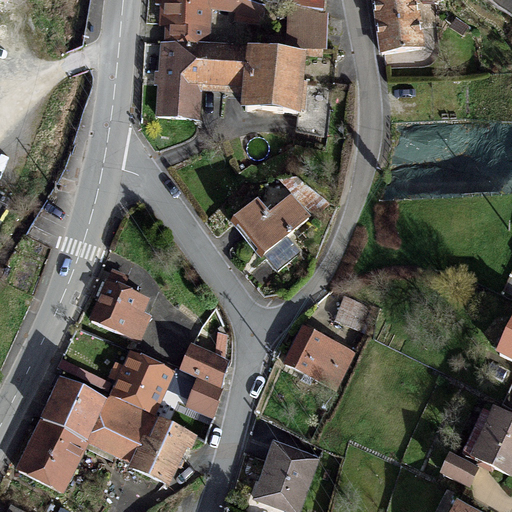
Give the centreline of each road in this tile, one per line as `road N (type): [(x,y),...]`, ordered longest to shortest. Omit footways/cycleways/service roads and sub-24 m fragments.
road 1 (residential): [(261,329),(314,289),(346,233),(370,138),(355,0)]
road 2 (tertiary): [(0,424),(79,251),(106,157)]
road 3 (residential): [(261,329),(145,182),(106,157)]
road 4 (residential): [(209,511),(261,329)]
road 5 (tertiary): [(106,157),(123,0)]
